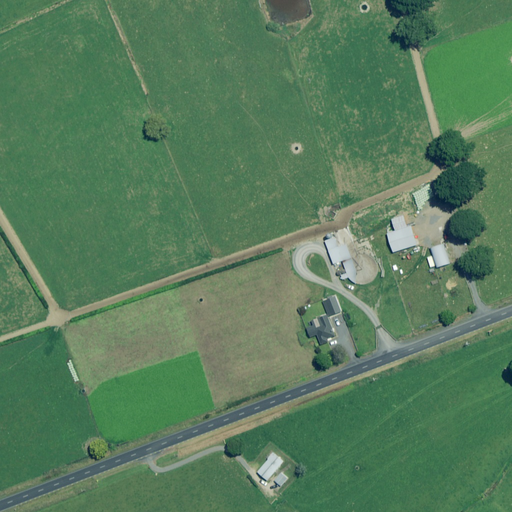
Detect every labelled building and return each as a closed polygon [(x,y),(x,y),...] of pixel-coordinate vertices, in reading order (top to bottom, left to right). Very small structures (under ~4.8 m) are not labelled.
[(408,227),(405,216),(393,220),(396,231),(388,234),(394,252),(418,245),(412,226),(408,227)] [(346,245),(338,248),(335,238),(326,241),(330,252),(334,264),(351,258),(346,245)] [(450,264),(443,244),(431,249),(437,268),(450,264)] [(356,284),(356,271),(352,259),(342,262),(347,274),(341,276),(343,280),(349,278),(349,279),(350,279),(350,280),(351,281),(352,282),(353,282),(353,283),(354,283),(355,283),(355,284),(356,284)] [(341,312),(336,297),(324,302),(329,317),(341,312)] [(335,337),(328,316),(312,321),(314,326),(307,328),(311,338),(318,336),(321,345),(330,342),(329,339),(335,337)] [(284,462),(274,454),(258,472),(268,481),(284,462)] [(288,479),(282,473),(275,481),(282,487),(288,479)]
